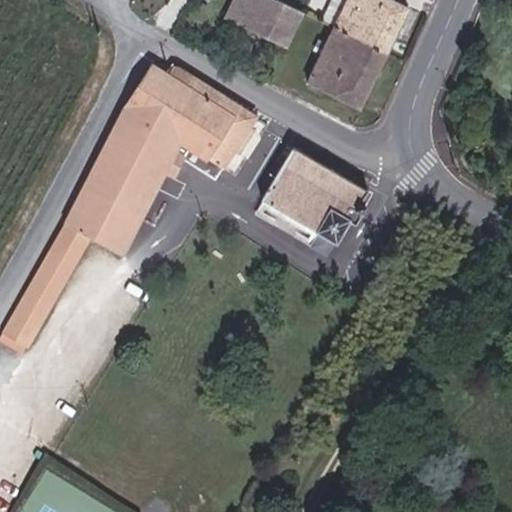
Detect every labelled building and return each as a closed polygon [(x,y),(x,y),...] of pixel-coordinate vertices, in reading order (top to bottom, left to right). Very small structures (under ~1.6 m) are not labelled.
[(236,8),(294,34),(312,2),(306,0),(229,0),(237,4),(236,8)] [(401,43),(410,27),(373,7),(375,0),(356,0),(347,18),(401,43)] [(410,27),(423,1),(421,0),(375,0),(373,7),(410,27)] [(511,0),(485,0),(511,14),(511,0)] [(321,71),(372,98),(401,43),(347,18),(321,71)] [(109,38),(120,45),(130,30),(119,23),(109,38)] [(436,100),(463,112),(479,77),(452,64),(436,100)] [(244,169),(269,130),(209,89),(202,99),(168,76),(147,106),(111,167),(60,248),(82,262),(104,227),(121,238),(155,183),(166,190),(160,200),(162,201),(183,167),(195,148),(200,140),(244,169)] [(377,204),(366,197),(373,186),(301,143),(269,197),(324,229),(318,238),(333,247),(339,237),(342,239),(356,215),(366,221),(377,204)] [(183,167),(192,173),(205,154),(195,148),(183,167)] [(121,238),(133,246),(162,201),(160,200),(166,190),(155,183),(121,238)] [(29,331),(37,335),(82,262),(60,248),(9,329),(24,338),(29,331)]
